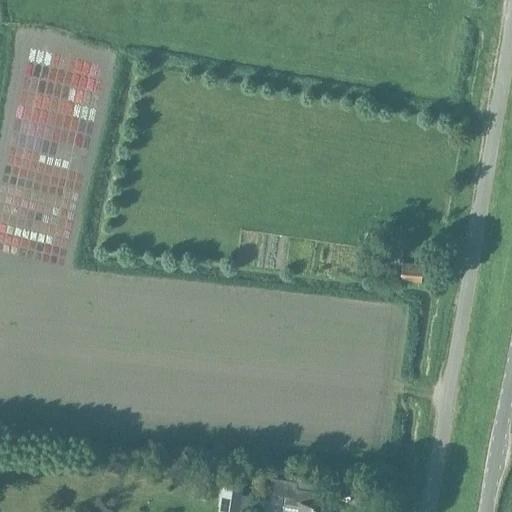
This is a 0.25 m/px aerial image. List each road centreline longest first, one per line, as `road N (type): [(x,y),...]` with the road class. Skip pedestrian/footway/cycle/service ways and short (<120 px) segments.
road 1 (tertiary): [(511,31),(430,511)]
road 2 (tertiary): [(486,511),(511,373)]
